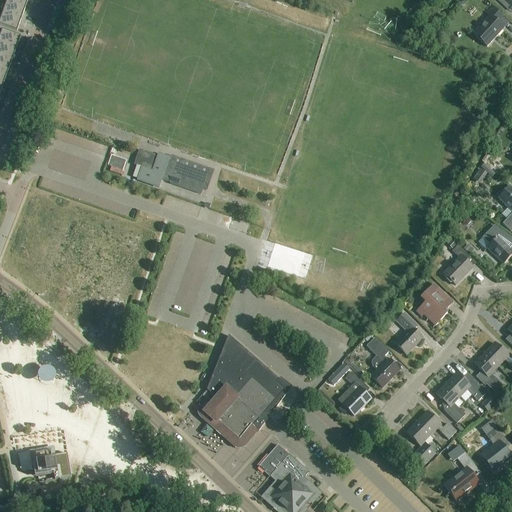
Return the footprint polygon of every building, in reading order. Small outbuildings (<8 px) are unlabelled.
[(475,0),(473,0),(471,3),(480,12),(484,8),(475,0)] [(511,0),(496,0),(509,12),(511,8),(511,0)] [(6,1),(2,12),(21,19),(25,8),(6,1)] [(489,17),(472,35),(486,48),(503,30),(496,23),(502,17),(492,9),(487,14),(486,15),(489,17)] [(2,12),(0,18),(0,25),(17,31),(21,19),(2,12)] [(2,30),(0,34),(0,42),(16,48),(21,37),(2,30)] [(0,42),(0,55),(12,60),(16,48),(0,42)] [(0,55),(0,68),(8,72),(12,60),(0,55)] [(495,149),(491,156),(498,159),(502,153),(495,149)] [(170,160),(158,156),(158,157),(139,151),(134,165),(142,168),(137,181),(159,188),(161,180),(171,183),(170,185),(200,195),(202,190),(206,191),(213,173),(171,159),(170,160)] [(126,161),(111,156),(108,165),(123,170),(126,161)] [(480,170),(473,180),(479,185),(486,175),(480,170)] [(511,190),(509,188),(497,200),(508,210),(502,216),(507,221),(502,225),(511,233),(511,232),(511,190)] [(118,260),(127,235),(87,221),(78,246),(86,249),(70,294),(62,291),(58,301),(80,308),(83,300),(87,301),(91,292),(95,294),(108,256),(118,260)] [(511,252),(498,239),(499,238),(511,247),(511,239),(495,226),(482,239),(484,241),(483,241),(489,247),(486,249),(503,266),(511,256),(511,252)] [(447,246),(452,250),(456,246),(452,241),(451,241),(448,238),(446,241),(449,244),(447,246)] [(455,287),(472,269),(464,261),(468,257),(457,246),(451,253),(458,259),(443,275),(455,287)] [(445,313),(453,304),(433,286),(420,300),(424,305),(416,314),(421,319),(423,316),(435,327),(447,315),(445,313)] [(396,323),(401,327),(406,333),(395,345),(406,356),(422,340),(413,332),(417,328),(404,315),(396,323)] [(387,321),(383,326),(386,329),(391,324),(387,321)] [(289,390),(228,337),(206,392),(216,400),(213,403),(214,404),(205,414),(241,445),(289,390)] [(381,390),(399,372),(384,358),(389,353),(375,340),(366,348),(376,357),(372,362),(371,365),(372,367),(376,372),(370,378),(381,390)] [(511,358),(510,361),(494,345),(484,355),(497,368),(504,362),(511,369),(511,358)] [(484,355),(474,366),(481,373),(476,379),(485,387),(486,386),(495,394),(502,386),(491,375),(497,368),(484,355)] [(349,356),(344,361),(349,365),(354,360),(349,356)] [(334,374),(327,381),(333,385),(339,378),(348,368),(343,364),(334,374)] [(354,418),(371,401),(365,395),(369,391),(351,373),(345,380),(352,387),(353,386),(357,390),(342,406),(354,418)] [(485,395),(477,387),(478,385),(468,374),(462,380),(456,375),(446,385),(459,399),(465,404),(471,397),(477,403),(485,395)] [(446,385),(436,396),(435,396),(444,413),(456,425),(464,417),(453,405),(459,399),(446,385)] [(324,400),(327,397),(321,391),(318,394),(324,400)] [(489,397),(481,406),(488,413),(496,404),(489,397)] [(440,427),(427,413),(416,424),(430,437),(436,430),(448,442),(456,434),(447,425),(443,429),(440,427)] [(481,430),(489,441),(493,447),(480,457),(493,473),(511,459),(504,451),(509,447),(495,428),(497,427),(492,421),(481,430)] [(422,468),(434,455),(423,444),(430,437),(416,424),(406,434),(419,448),(420,447),(420,448),(411,457),(422,468)] [(333,449),(336,445),(315,425),(311,429),(333,449)] [(477,448),(487,441),(476,425),(466,433),(477,448)] [(308,482),(304,479),(309,474),(277,446),(258,469),(279,488),(270,498),(285,511),(297,511),(312,496),(310,494),(319,483),(312,477),(308,482)] [(452,451),(456,457),(462,452),(458,446),(452,451)] [(51,457),(50,452),(46,453),(45,449),(38,450),(38,454),(34,455),(36,466),(33,467),(35,479),(51,476),(51,473),(53,472),(55,481),(71,478),(69,462),(67,455),(56,456),(51,457)] [(456,502),(478,485),(471,476),(477,471),(464,455),(456,461),(464,471),(444,487),(456,502)] [(158,501),(158,502),(154,508),(159,511),(163,505),(163,504),(158,501)]
